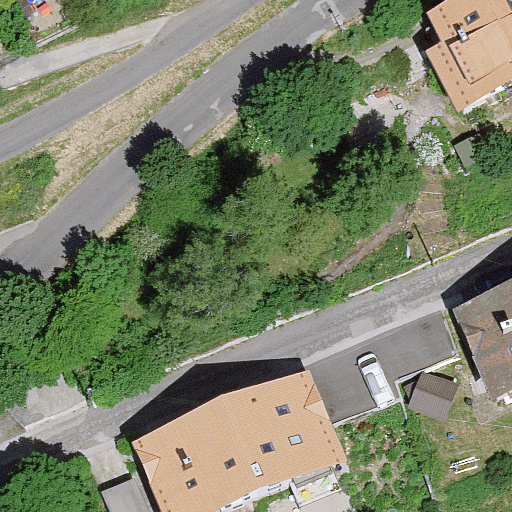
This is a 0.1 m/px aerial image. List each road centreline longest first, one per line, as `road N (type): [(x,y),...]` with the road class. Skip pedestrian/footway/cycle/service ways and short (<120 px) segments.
road 1 (residential): [(0,469),(511,253)]
road 2 (residential): [(330,0),(122,170),(0,292)]
road 3 (residential): [(244,0),(0,144)]
